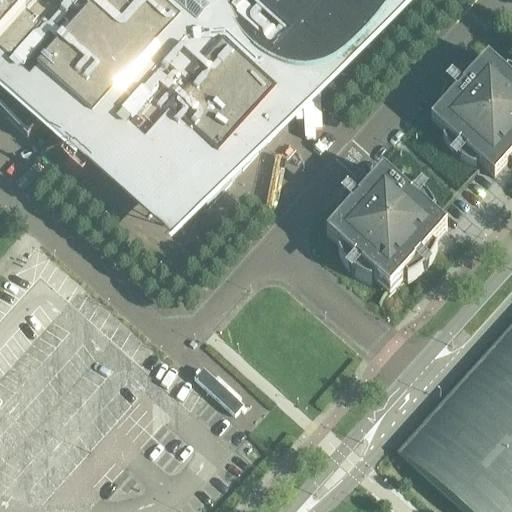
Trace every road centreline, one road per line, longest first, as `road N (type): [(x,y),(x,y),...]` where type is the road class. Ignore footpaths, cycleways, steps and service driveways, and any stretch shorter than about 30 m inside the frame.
road 1 (unclassified): [(273,249),(200,327),(155,330),(0,191)]
road 2 (unclassified): [(494,0),(273,249)]
road 3 (unclassified): [(421,383),(273,249)]
road 4 (tertiary): [(511,261),(440,340),(421,383)]
road 5 (tertiary): [(379,429),(357,435),(292,511)]
road 6 (tertiary): [(421,383),(462,357),(511,302)]
